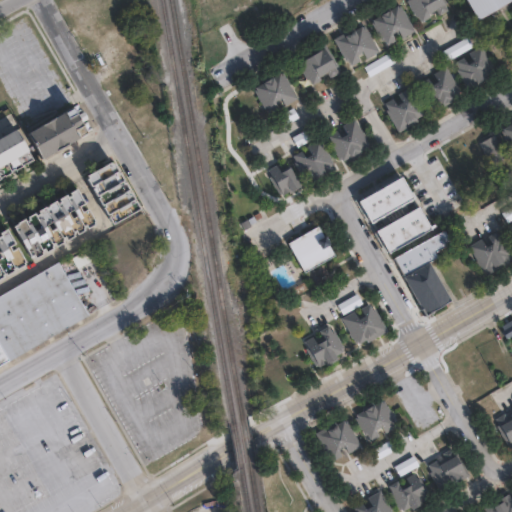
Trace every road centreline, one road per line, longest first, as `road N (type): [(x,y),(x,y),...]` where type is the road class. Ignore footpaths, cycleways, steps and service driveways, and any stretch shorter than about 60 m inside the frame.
road 1 (residential): [(343,198),(495,479)]
road 2 (residential): [(267,238),(511,103)]
road 3 (secondary): [(279,421),(511,291)]
road 4 (residential): [(174,260),(137,309),(0,385)]
road 5 (residential): [(59,350),(151,511)]
road 6 (secondary): [(122,511),(279,421)]
road 7 (residential): [(215,78),(350,0)]
road 8 (residential): [(41,0),(120,134)]
road 9 (residential): [(120,134),(171,234),(174,260)]
road 10 (residential): [(0,202),(120,134)]
